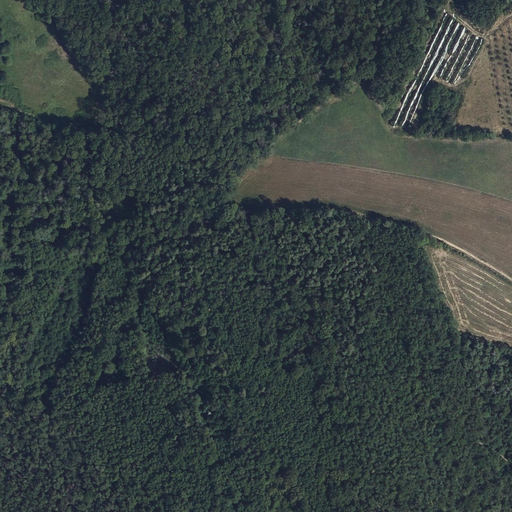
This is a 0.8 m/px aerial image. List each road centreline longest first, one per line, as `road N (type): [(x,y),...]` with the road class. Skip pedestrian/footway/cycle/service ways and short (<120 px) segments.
road 1 (track): [(511,282),(402,222),(301,204),(101,243),(0,232)]
road 2 (track): [(113,128),(110,24),(117,0)]
